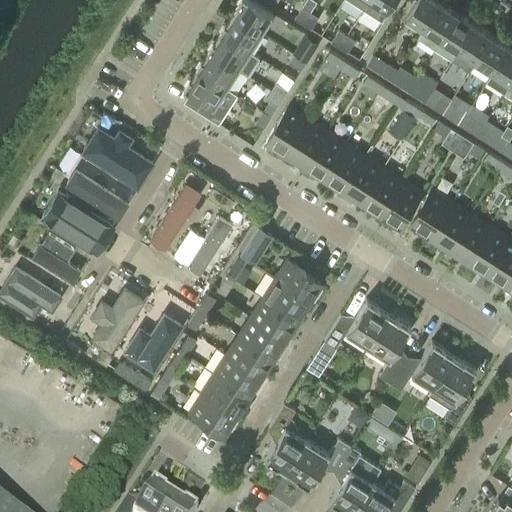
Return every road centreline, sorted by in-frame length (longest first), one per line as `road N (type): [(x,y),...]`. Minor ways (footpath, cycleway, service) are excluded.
road 1 (residential): [(245,446),(365,253)]
road 2 (residential): [(365,253),(183,137)]
road 3 (residential): [(183,137),(113,249),(167,282)]
road 4 (residential): [(183,137),(132,104),(198,0)]
road 5 (residential): [(511,345),(365,253)]
road 6 (residential): [(434,511),(511,390)]
road 7 (residential): [(270,511),(166,443)]
